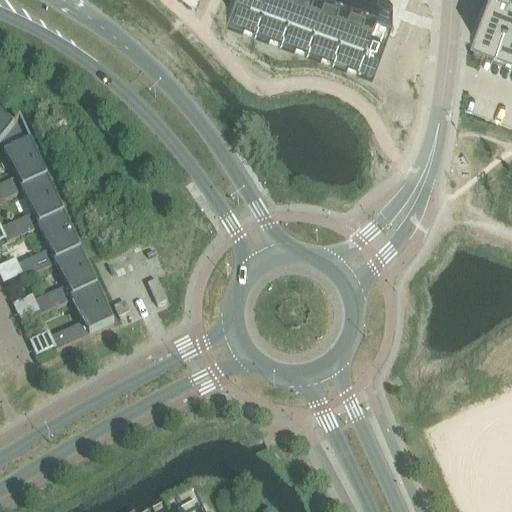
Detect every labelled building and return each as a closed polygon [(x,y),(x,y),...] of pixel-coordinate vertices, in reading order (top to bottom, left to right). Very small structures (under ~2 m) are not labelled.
[(376,0),(229,0),(226,8),(372,61),(393,6),(376,0)] [(472,28),(470,34),(511,49),(511,0),(482,0),(474,25),(473,24),(472,27),(472,28)] [(14,130),(0,119),(0,151),(4,146),(3,144),(14,131),(14,130)] [(14,131),(3,144),(4,146),(19,180),(0,188),(0,205),(26,194),(25,192),(47,182),(20,122),(14,130),(14,131)] [(42,229),(64,219),(47,182),(25,192),(26,194),(36,216),(0,232),(7,246),(42,230),(42,229)] [(42,229),(42,230),(52,253),(17,269),(23,283),(59,267),(58,265),(81,255),(64,219),(42,229)] [(97,291),(81,255),(58,265),(59,267),(69,289),(33,305),(40,319),(75,303),(75,302),(97,291)] [(156,283),(147,287),(157,309),(166,305),(156,283)] [(75,302),(75,303),(86,325),(50,342),(56,355),(114,329),(97,291),(75,302)] [(129,315),(124,306),(115,310),(119,320),(129,315)]
